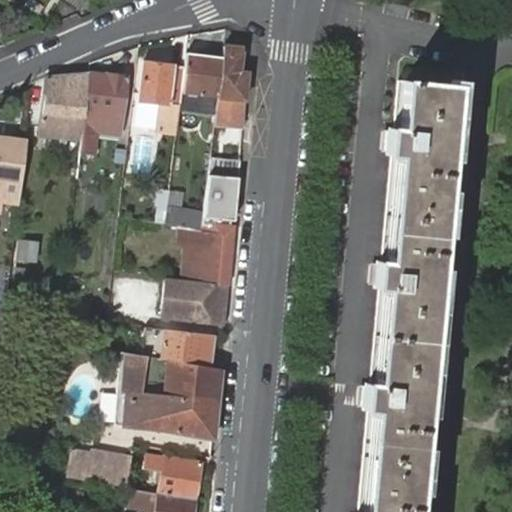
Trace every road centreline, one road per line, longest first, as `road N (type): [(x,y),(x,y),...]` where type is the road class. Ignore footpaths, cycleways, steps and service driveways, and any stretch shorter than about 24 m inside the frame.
road 1 (residential): [(296,0),(248,511)]
road 2 (residential): [(0,79),(212,0)]
